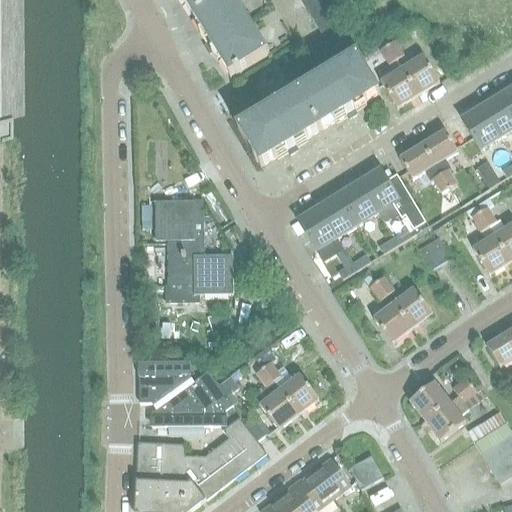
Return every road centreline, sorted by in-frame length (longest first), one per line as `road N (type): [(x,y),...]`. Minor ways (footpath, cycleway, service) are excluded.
road 1 (residential): [(111,511),(119,414),(111,90),(119,62),(159,40)]
road 2 (residential): [(511,65),(261,222)]
road 3 (residential): [(379,397),(261,222)]
road 4 (residential): [(261,222),(159,40)]
road 5 (residential): [(220,511),(379,397)]
road 6 (residential): [(379,397),(511,305)]
road 7 (residential): [(440,511),(379,397)]
